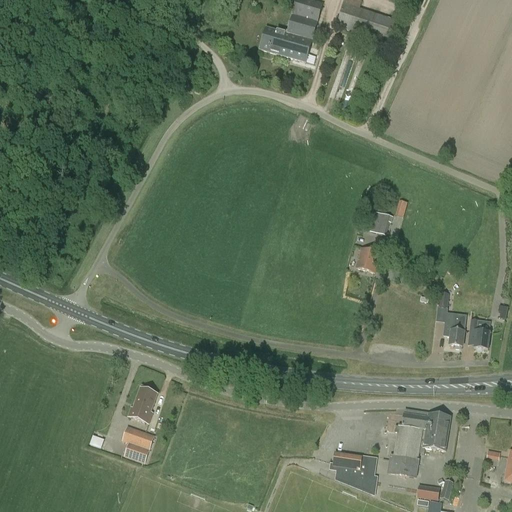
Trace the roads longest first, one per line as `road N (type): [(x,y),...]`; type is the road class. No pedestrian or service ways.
road 1 (unclassified): [(99,264),(168,133),(198,105),(242,90),(295,103),(511,199)]
road 2 (primary): [(511,382),(332,383),(239,369),(74,310)]
road 3 (unclassified): [(99,264),(159,309),(210,332),(378,361),(490,362)]
road 4 (unclassified): [(309,404),(233,394),(111,348),(59,341)]
road 5 (residential): [(511,412),(309,404)]
